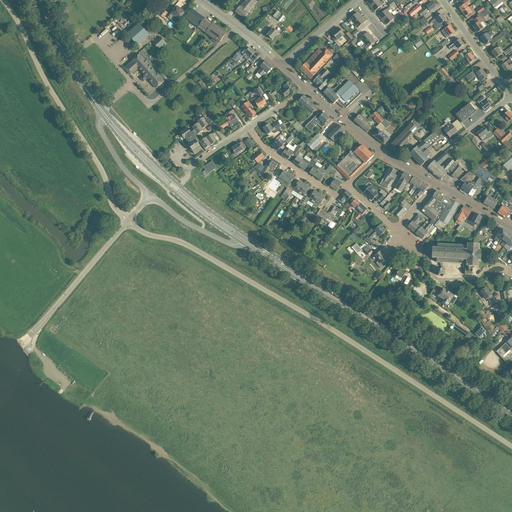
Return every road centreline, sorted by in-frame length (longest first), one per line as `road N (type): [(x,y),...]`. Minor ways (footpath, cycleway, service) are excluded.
road 1 (unclassified): [(511,446),(337,332),(179,240),(128,221)]
road 2 (primary): [(511,413),(242,238)]
road 3 (unclassified): [(128,221),(3,0)]
road 4 (primary): [(103,113),(169,189),(242,238)]
road 5 (primary): [(242,238),(103,113)]
road 6 (tertiary): [(19,344),(128,221)]
road 7 (primary): [(103,113),(38,0)]
road 8 (residential): [(348,185),(335,196),(272,154),(248,126)]
road 9 (residential): [(416,173),(510,96)]
